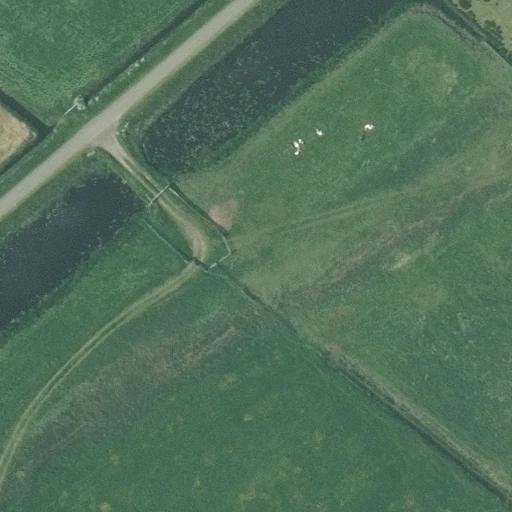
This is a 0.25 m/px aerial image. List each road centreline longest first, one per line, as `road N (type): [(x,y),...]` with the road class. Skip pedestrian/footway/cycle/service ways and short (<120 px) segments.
road 1 (track): [(95,126),(205,247),(179,282),(71,361),(28,411),(0,465)]
road 2 (unclassified): [(0,206),(245,0)]
road 3 (track): [(511,168),(205,247)]
